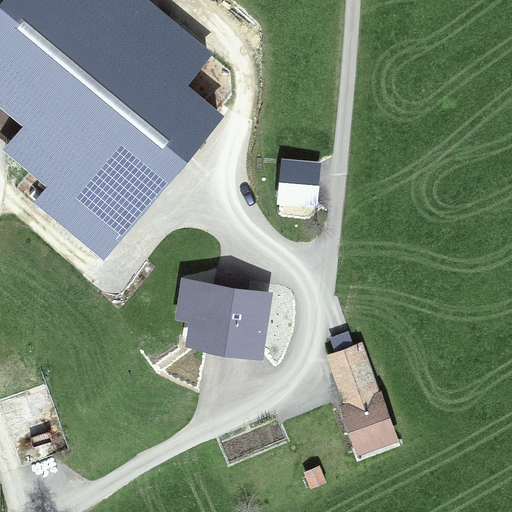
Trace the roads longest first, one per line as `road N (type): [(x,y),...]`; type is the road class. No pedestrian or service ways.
road 1 (track): [(356,0),(336,261),(318,368),(305,397),(152,461),(76,511)]
road 2 (track): [(137,286),(237,256),(336,261)]
